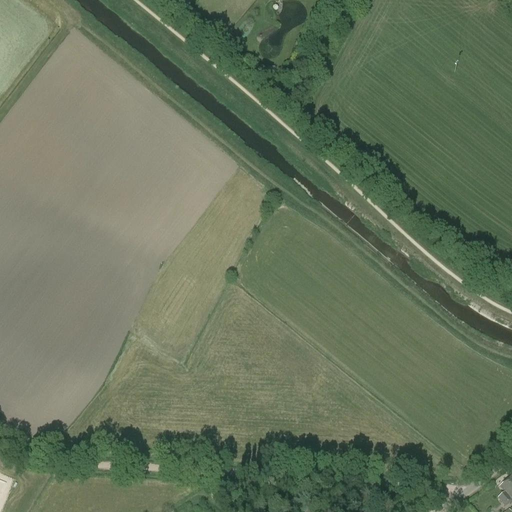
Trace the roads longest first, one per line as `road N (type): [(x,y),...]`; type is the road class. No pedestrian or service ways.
road 1 (track): [(55,0),(469,339),(511,357)]
road 2 (track): [(0,445),(61,463),(465,493)]
road 3 (track): [(74,16),(0,115)]
